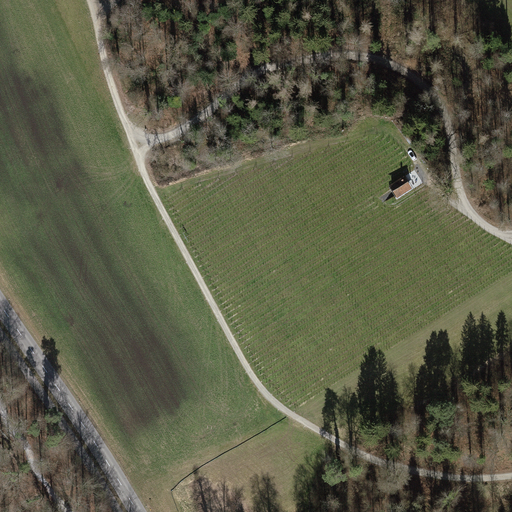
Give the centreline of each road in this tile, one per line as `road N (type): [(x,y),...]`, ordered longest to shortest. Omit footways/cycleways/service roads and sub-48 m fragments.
road 1 (track): [(90,0),(153,195),(268,399),(330,439),(407,471),(511,477)]
road 2 (track): [(467,209),(440,104),(413,75),(381,58),(313,56),(269,66),(170,135),(134,149)]
road 3 (tertiary): [(137,511),(0,304)]
road 4 (track): [(511,239),(444,199),(403,143)]
